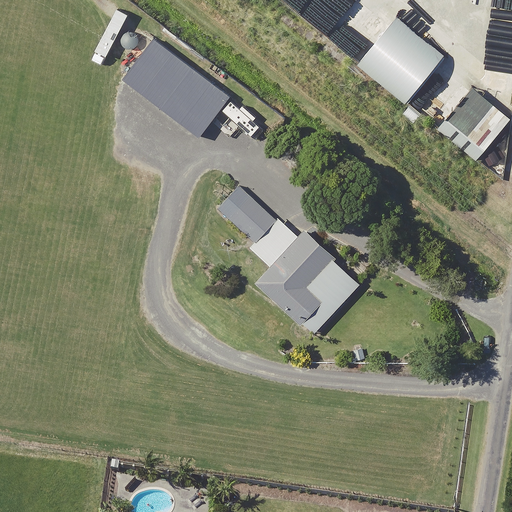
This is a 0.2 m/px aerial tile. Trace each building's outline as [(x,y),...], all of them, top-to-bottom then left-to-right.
[(382,35),(338,0),(286,0),(274,16),(348,76),(382,35)] [(433,0),(430,35),(450,37),(454,0),(433,0)] [(511,0),(499,0),(491,67),(511,69),(511,0)] [(409,102),(400,113),(413,125),(423,114),(409,102)] [(482,124),(427,120),(424,149),(479,153),(482,124)] [(156,184),(127,181),(124,205),(154,208),(156,184)] [(272,220),(239,188),(219,209),(252,241),(272,220)] [(250,253),(269,271),(256,284),(313,337),(362,285),(313,240),(286,215),(250,253)]
